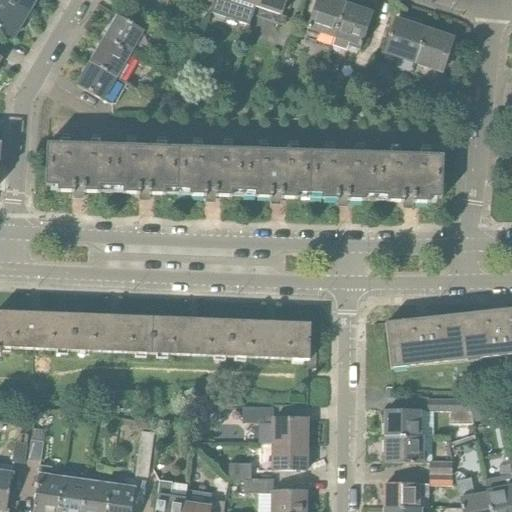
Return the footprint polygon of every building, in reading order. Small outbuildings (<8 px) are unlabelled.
[(1,0),(0,0),(0,31),(14,39),(28,16),(1,0)] [(1,0),(28,16),(37,0),(1,0)] [(248,28),(252,17),(257,0),(214,0),(210,15),(248,28)] [(277,25),(280,18),(286,0),(257,0),(252,17),(277,25)] [(315,43),(332,49),(346,6),(326,0),(317,0),(309,27),(308,27),(306,35),(316,38),(315,43)] [(361,46),(362,46),(372,15),(346,6),(332,49),(347,53),(348,49),(359,53),(360,49),(361,49),(361,46)] [(103,41),(139,61),(143,63),(150,50),(146,48),(152,38),(117,18),(103,41)] [(415,64),(426,33),(395,23),(385,53),(386,54),(384,60),(400,65),(398,70),(411,75),(415,64)] [(426,33),(415,64),(442,73),(453,42),(426,33)] [(89,65),(119,82),(125,85),(139,61),(103,41),(89,65)] [(76,87),(104,103),(107,105),(119,82),(89,65),(76,87)] [(423,113),(445,115),(446,103),(425,100),(423,113)] [(101,190),(111,190),(113,148),(47,146),(45,188),(57,188),(57,193),(100,195),(101,190)] [(166,192),(177,192),(179,150),(113,148),(111,190),(123,190),(123,195),(166,197),(166,192)] [(232,194),(243,194),(245,152),(179,150),(177,192),(189,193),(189,197),(232,199),(232,194)] [(298,196),(309,196),(310,154),(245,152),(243,194),(255,195),(255,199),(298,201),(298,196)] [(364,198),(375,198),(377,156),(310,154),(309,196),(321,197),(320,201),(364,203),(364,198)] [(377,156),(375,198),(386,199),(386,203),(429,205),(430,200),(441,200),(443,158),(377,156)] [(465,363),(503,358),(511,357),(511,310),(460,316),(465,363)] [(0,350),(72,353),(74,317),(40,315),(40,313),(29,313),(29,315),(0,313),(0,350)] [(72,353),(151,357),(152,320),(119,319),(119,317),(108,316),(107,318),(74,317),(72,353)] [(390,371),(465,363),(460,316),(385,325),(390,371)] [(151,357),(229,359),(231,323),(197,322),(197,320),(186,319),(186,321),(152,320),(151,357)] [(231,323),(229,359),(307,362),(307,371),(316,371),(317,339),(309,339),(310,326),(275,325),(275,323),(264,322),(264,325),(231,323)] [(380,386),(381,401),(397,400),(397,386),(380,386)] [(433,414),(449,414),(471,414),(468,402),(452,402),(427,401),(426,413),(426,414),(433,414)] [(135,478),(148,480),(154,435),(151,425),(120,420),(121,408),(99,407),(99,410),(92,408),(88,424),(96,426),(97,417),(120,421),(117,430),(141,435),(135,478)] [(261,446),(307,447),(307,421),(273,421),(274,410),(242,409),(242,426),(261,426),(261,446)] [(385,439),(420,439),(420,412),(385,412),(385,439)] [(473,427),(471,414),(449,414),(449,426),(451,426),(473,427)] [(28,462),(41,464),(46,431),(44,431),(45,424),(43,424),(43,423),(38,422),(38,424),(36,423),(32,442),(31,442),(28,462)] [(385,466),(427,466),(428,452),(422,452),(422,438),(420,439),(385,439),(385,466)] [(12,464),(25,466),(28,446),(15,444),(12,464)] [(270,472),(270,473),(306,473),(307,447),(261,446),(261,464),(267,464),(267,472),(270,472)] [(432,463),(429,463),(429,466),(429,476),(452,476),(452,463),(432,463)] [(0,465),(0,511),(6,511),(13,467),(0,465)] [(251,481),(251,465),(229,465),(229,482),(245,482),(251,482),(251,481)] [(511,511),(511,476),(511,472),(510,466),(499,468),(501,478),(484,482),(486,494),(489,511),(511,511)] [(33,511),(58,511),(64,475),(50,473),(51,469),(39,467),(38,475),(37,475),(37,477),(38,477),(33,511)] [(58,511),(82,511),(87,478),(73,476),(74,476),(64,475),(58,511)] [(429,486),(429,488),(452,488),(452,476),(429,476),(429,486)] [(107,511),(111,485),(112,482),(87,478),(82,511),(107,511)] [(111,485),(107,511),(131,511),(134,491),(136,491),(136,489),(135,489),(136,481),(124,479),(123,487),(111,485)] [(461,511),(489,511),(486,494),(474,496),(471,480),(455,483),(461,510),(461,511)] [(305,511),(306,492),(271,492),(271,481),(251,481),(251,482),(245,482),(245,495),(264,495),(264,511),(305,511)] [(154,511),(183,511),(185,498),(171,495),(172,485),(159,483),(157,496),(154,511)] [(428,510),(429,488),(429,486),(385,485),(384,510),(421,510),(428,510)] [(185,498),(183,511),(209,511),(210,507),(209,507),(211,497),(187,493),(185,498)]
